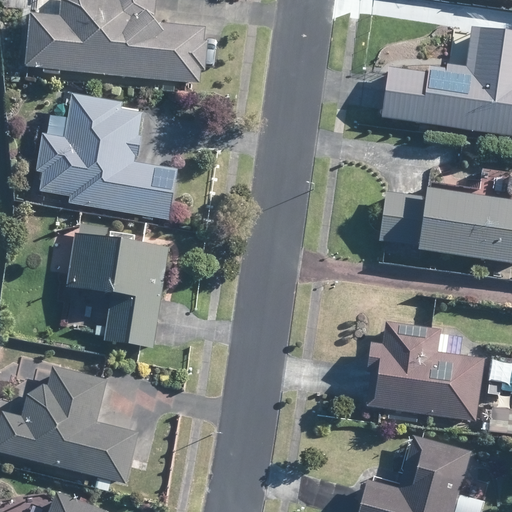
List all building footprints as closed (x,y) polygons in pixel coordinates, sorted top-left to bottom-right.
[(150,15),(151,0),(57,0),(55,16),(37,14),(27,13),(21,65),(39,67),(39,70),(57,72),(57,69),(196,82),(197,69),(201,70),(201,65),(203,41),(199,40),(200,26),(152,21),(152,26),(145,18),(150,15)] [(511,134),(511,31),(468,26),(468,29),(463,66),(443,64),(443,67),(425,65),(424,72),(414,71),(405,70),(389,68),(384,67),(383,75),(379,107),(378,116),(403,119),(456,127),(511,134)] [(107,95),(117,96),(117,85),(107,84),(107,95)] [(116,101),(87,96),(68,92),(60,138),(41,135),(38,134),(31,170),(38,172),(35,190),(66,195),(65,201),(69,202),(165,219),(167,206),(173,170),(130,162),(131,155),(133,156),(136,140),(137,136),(133,135),(136,117),(138,112),(115,107),(116,101)] [(485,260),(511,263),(511,200),(424,188),(419,188),(418,196),(388,192),(381,191),(374,240),(386,242),(412,245),(411,250),(415,250),(485,260)] [(102,238),(104,229),(104,226),(77,222),(76,225),(75,235),(71,234),(67,259),(63,285),(109,292),(104,327),(102,340),(149,348),(150,343),(157,298),(164,247),(102,238)] [(383,408),(471,421),(480,358),(434,352),(437,329),(382,321),(379,345),(366,342),(365,352),(362,370),(368,371),(364,397),(362,406),(383,408)] [(497,375),(507,376),(509,365),(498,364),(497,375)] [(102,380),(58,369),(48,366),(43,386),(39,385),(23,394),(17,416),(0,412),(0,451),(121,483),(125,466),(134,433),(91,421),(102,380)] [(459,477),(465,454),(466,450),(409,435),(399,471),(397,482),(395,487),(371,481),(361,477),(351,511),(469,511),(474,496),(478,482),(459,477)] [(100,511),(53,492),(51,496),(45,511),(100,511)]
